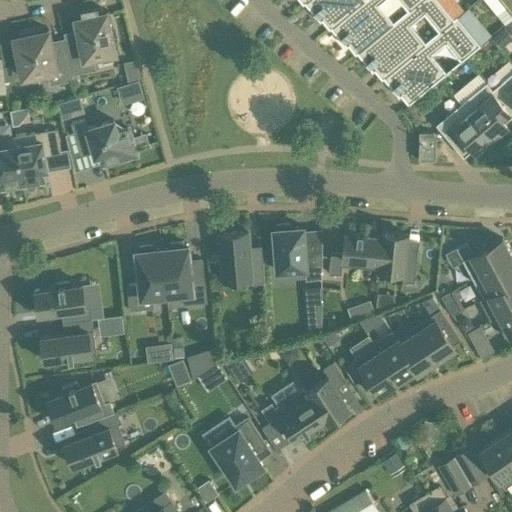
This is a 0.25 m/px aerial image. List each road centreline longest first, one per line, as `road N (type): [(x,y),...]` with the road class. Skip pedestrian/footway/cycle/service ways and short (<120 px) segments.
road 1 (residential): [(396,189),(313,179),(204,185),(0,240)]
road 2 (residential): [(511,368),(366,431),(261,511)]
road 3 (residential): [(396,189),(395,123),(259,0)]
